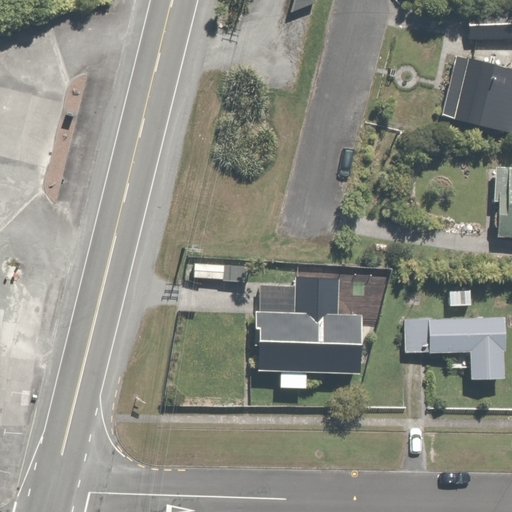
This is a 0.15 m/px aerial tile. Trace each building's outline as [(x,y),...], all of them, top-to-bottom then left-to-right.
[(511,138),(511,65),(459,53),(443,122),(511,138)] [(39,106),(0,96),(0,161),(23,168),(39,106)] [(511,172),(494,172),(492,207),(502,208),(500,240),(511,240),(511,172)] [(227,260),(196,260),(196,278),(227,278),(227,260)] [(25,276),(0,272),(0,347),(14,349),(25,276)] [(259,286),(259,374),(282,374),(281,392),(310,392),(310,379),(365,380),(367,316),(337,315),(338,279),(300,278),(299,287),(259,286)] [(476,291),(449,290),(449,309),(476,309),(476,291)] [(508,383),(507,318),(407,320),(408,355),(472,354),(472,383),(508,383)]
